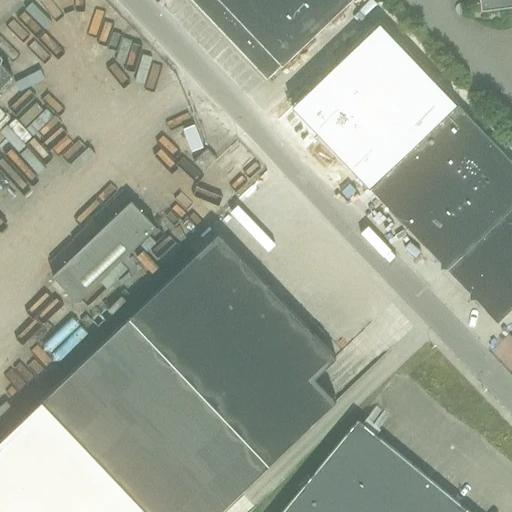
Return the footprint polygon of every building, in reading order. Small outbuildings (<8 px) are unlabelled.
[(84,47),(104,28),(76,0),(74,0),(56,19),(84,47)] [(191,0),(266,79),(281,65),(282,66),(351,0),(191,0)] [(511,0),(479,0),(481,9),(511,5),(511,0)] [(0,85),(12,74),(0,61),(0,85)] [(485,310),(497,323),(511,308),(511,161),(458,105),(370,189),(425,247),(485,310)] [(207,148),(193,161),(203,171),(216,158),(207,148)] [(155,226),(154,224),(131,200),(52,274),(77,300),(155,226)] [(0,207),(0,232),(15,218),(3,205),(0,207)] [(219,511),(334,404),(312,381),(334,360),(212,235),(0,440),(0,511),(219,511)] [(279,511),(470,511),(357,418),(279,511)]
